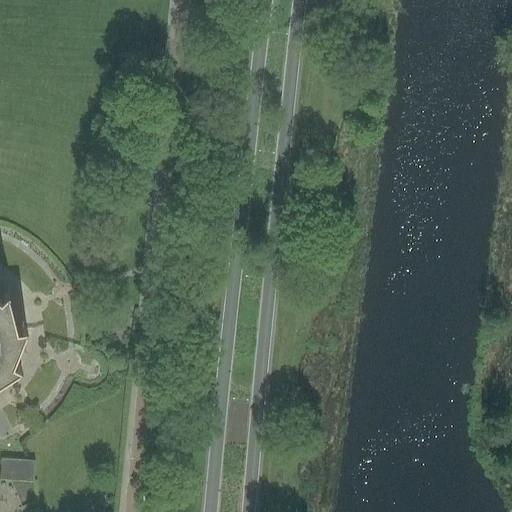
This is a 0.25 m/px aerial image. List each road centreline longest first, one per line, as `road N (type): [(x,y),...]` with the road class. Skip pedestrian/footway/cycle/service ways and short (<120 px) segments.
road 1 (secondary): [(267,0),(211,511)]
road 2 (secondary): [(248,511),(302,0)]
